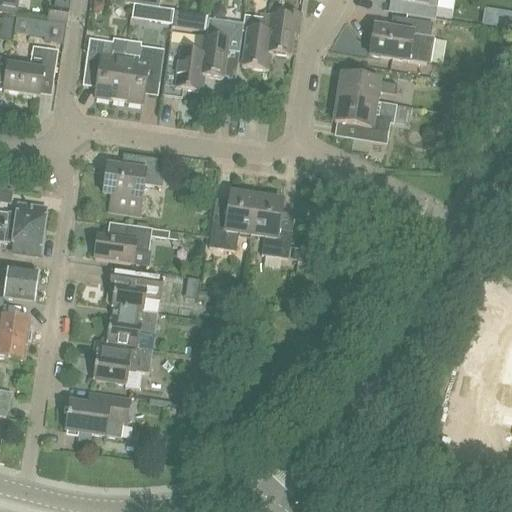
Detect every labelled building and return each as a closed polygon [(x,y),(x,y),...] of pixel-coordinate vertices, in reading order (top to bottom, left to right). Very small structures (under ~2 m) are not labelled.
[(0,0),(0,12),(17,15),(19,0),(0,0)] [(134,0),(134,7),(158,11),(159,0),(134,0)] [(407,16),(435,21),(438,0),(390,0),(390,1),(409,5),(407,16)] [(158,11),(134,7),(132,20),(155,24),(172,27),(174,13),(158,11)] [(66,27),(68,12),(49,8),(47,23),(64,26),(66,27)] [(283,20),(272,18),(267,56),(269,57),(289,59),(293,37),(298,38),(301,16),(284,13),(283,20)] [(267,56),(272,18),(262,17),(260,33),(246,31),(240,69),(267,73),(269,57),(267,56)] [(198,77),(203,79),(223,82),(228,50),(238,52),(242,27),(235,26),(236,20),(220,18),(216,42),(204,40),(198,77)] [(31,21),(29,36),(44,39),(44,43),(61,46),(64,26),(47,23),(31,21)] [(433,26),(405,21),(402,34),(374,29),(369,56),(425,66),(433,26)] [(198,77),(204,40),(194,38),(192,56),(180,54),(180,48),(168,46),(164,73),(177,75),(173,97),(180,98),(181,92),(200,95),(202,78),(203,79),(198,77)] [(118,104),(126,44),(113,42),(113,45),(88,42),(84,70),(99,73),(94,100),(118,104)] [(140,46),(126,44),(118,104),(142,107),(146,79),(159,81),(164,53),(140,49),(140,46)] [(27,71),(7,68),(3,94),(36,99),(39,80),(51,82),(55,52),(30,48),(27,71)] [(3,94),(7,68),(8,62),(0,60),(0,97),(3,98),(3,94)] [(341,77),(338,98),(374,104),(375,94),(393,97),(395,86),(341,77)] [(471,92),(470,99),(482,101),(483,94),(471,92)] [(385,147),(388,126),(392,127),(396,108),(374,104),(338,98),(333,124),(349,126),(346,141),(385,147)] [(140,220),(145,188),(161,190),(164,163),(134,159),(132,172),(107,169),(103,197),(109,198),(107,215),(140,220)] [(236,197),(235,197),(230,196),(225,226),(213,224),(209,250),(235,254),(238,236),(250,238),(255,200),(251,200),(251,196),(250,195),(238,193),(236,194),(236,197)] [(282,204),(261,201),(255,200),(250,238),(263,240),(261,258),(288,262),(292,234),(278,232),(282,204)] [(0,228),(42,235),(46,211),(17,207),(16,217),(0,214),(0,228)] [(42,235),(0,228),(0,243),(12,245),(10,254),(39,259),(42,235)] [(148,254),(151,239),(168,241),(169,234),(152,231),(152,232),(126,228),(124,242),(96,237),(93,261),(133,267),(148,269),(151,255),(148,254)] [(292,262),(297,263),(297,264),(308,266),(309,251),(299,250),(294,250),(292,262)] [(0,287),(6,288),(4,300),(33,304),(37,274),(9,271),(8,273),(0,272),(0,287)] [(113,292),(113,295),(110,295),(107,297),(106,304),(109,307),(111,307),(111,311),(143,317),(144,314),(157,316),(159,302),(160,302),(163,280),(111,273),(108,291),(113,292)] [(211,295),(198,293),(196,303),(210,304),(211,295)] [(227,308),(225,328),(236,330),(238,310),(227,308)] [(143,317),(111,311),(106,346),(106,347),(137,352),(138,351),(152,353),(154,338),(157,316),(144,314),(143,317)] [(0,339),(27,343),(30,322),(0,318),(0,339)] [(27,343),(0,339),(0,360),(25,364),(27,343)] [(106,347),(106,346),(98,345),(92,383),(125,387),(124,390),(139,393),(142,375),(149,376),(153,353),(152,353),(138,351),(137,352),(106,347)] [(201,389),(199,408),(200,409),(210,410),(222,411),(225,393),(224,393),(201,389)] [(0,392),(0,418),(5,420),(12,396),(0,392)] [(127,403),(98,398),(88,396),(86,407),(70,405),(68,417),(67,417),(64,433),(103,439),(105,425),(125,428),(127,414),(126,414),(127,403)] [(503,416),(501,424),(502,424),(511,426),(511,417),(504,416),(503,416)]
